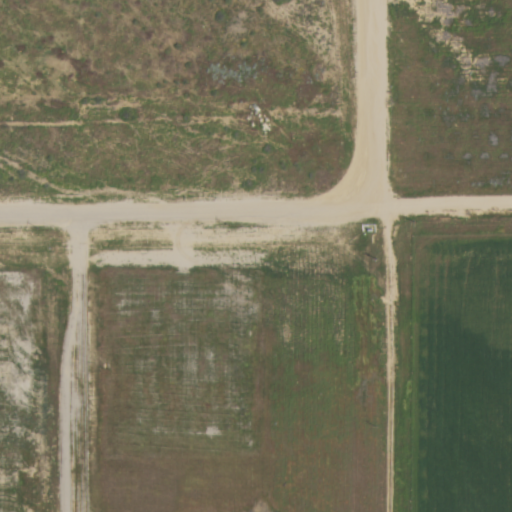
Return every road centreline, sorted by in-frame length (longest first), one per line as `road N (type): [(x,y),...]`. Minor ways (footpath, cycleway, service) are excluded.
road 1 (residential): [(0,229),(511,225)]
road 2 (residential): [(388,511),(390,270),(370,223)]
